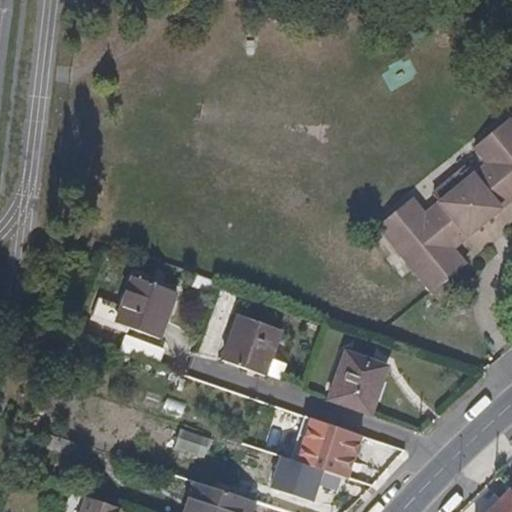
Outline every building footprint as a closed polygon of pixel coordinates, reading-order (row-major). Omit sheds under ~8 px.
[(511,119),(478,146),(492,163),(477,174),(473,171),(441,197),(444,202),(429,214),(416,198),(381,226),(437,293),(471,265),(458,251),(511,206),(511,119)] [(177,291),(135,274),(116,321),(158,337),(177,291)] [(220,282),(196,274),(191,287),(215,295),(220,282)] [(238,317),(222,361),(263,378),(280,334),(238,317)] [(158,364),(164,347),(122,333),(116,350),(158,364)] [(347,352),(329,394),(370,411),(387,369),(347,352)] [(266,487),(312,499),(319,469),(346,476),(358,430),(302,416),(291,458),(274,454),(266,487)] [(79,445),(58,438),(53,448),(75,454),(79,445)] [(239,450),(234,470),(255,476),(260,455),(239,450)] [(193,482),(182,511),(251,511),(255,502),(193,482)] [(511,511),(511,488),(488,511),(511,511)] [(120,511),(121,509),(88,497),(82,511),(120,511)]
